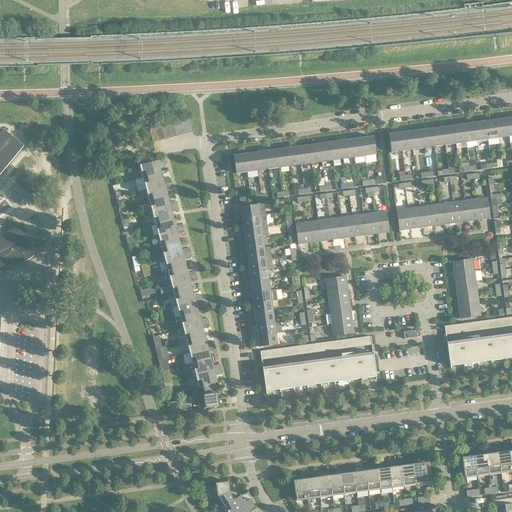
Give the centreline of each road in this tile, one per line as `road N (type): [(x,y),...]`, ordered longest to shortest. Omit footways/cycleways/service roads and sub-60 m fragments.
road 1 (residential): [(511,100),(208,144)]
road 2 (residential): [(208,144),(243,420)]
road 3 (tertiary): [(0,482),(246,442)]
road 4 (tertiary): [(246,442),(0,468)]
road 5 (tertiary): [(246,442),(440,416)]
road 6 (residential): [(425,308),(376,314),(371,274),(398,270),(427,267),(432,307)]
